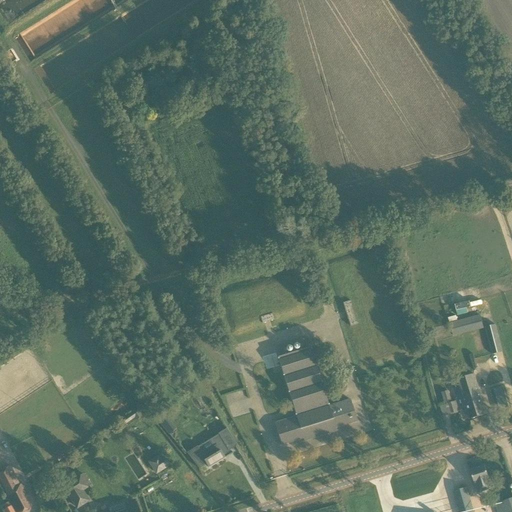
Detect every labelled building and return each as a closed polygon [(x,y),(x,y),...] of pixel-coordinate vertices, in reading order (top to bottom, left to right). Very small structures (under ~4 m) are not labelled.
[(330,265),(342,303),(362,364),(402,352),(371,253),(330,265)] [(272,313),(295,306),(286,277),(227,295),(236,325),(260,317),(262,324),(274,320),(272,313)] [(465,313),(464,307),(468,306),(467,300),(453,303),(455,315),(465,313)] [(450,323),(454,336),(484,329),(481,315),(450,323)] [(502,352),(495,325),(485,327),(492,355),(502,352)] [(335,428),(357,421),(350,400),(328,407),(310,347),(277,357),(296,417),(274,423),(281,445),(303,438),(304,441),(336,431),(335,428)] [(456,402),(440,407),(443,417),(461,411),(464,420),(469,419),(469,420),(486,414),(474,374),(456,380),(459,388),(452,390),(456,402)] [(494,397),(497,409),(507,407),(504,394),(494,397)] [(139,408),(120,421),(123,425),(134,417),(136,420),(143,415),(139,408)] [(226,429),(218,434),(228,451),(236,446),(226,429)] [(198,447),(187,453),(199,469),(206,464),(208,468),(224,458),(217,447),(216,445),(202,453),(198,447)] [(66,449),(55,457),(59,463),(70,455),(73,453),(68,447),(66,449)] [(123,458),(138,480),(147,473),(136,458),(141,455),(136,448),(123,458)] [(152,467),(159,476),(170,468),(164,459),(152,467)] [(10,465),(0,469),(0,482),(5,492),(15,511),(22,511),(26,510),(32,507),(27,497),(20,484),(10,465)] [(470,471),(473,480),(478,494),(492,489),(485,466),(470,471)] [(227,476),(234,490),(244,485),(237,471),(227,476)] [(82,474),(63,486),(70,498),(76,508),(88,501),(81,491),(87,487),(86,486),(89,484),(82,474)] [(467,488),(453,492),(456,501),(458,511),(473,511),(469,498),(467,488)] [(511,511),(511,498),(496,504),(498,511),(511,511)] [(103,511),(139,511),(136,502),(125,505),(126,510),(118,511),(108,511),(108,510),(103,511)]
